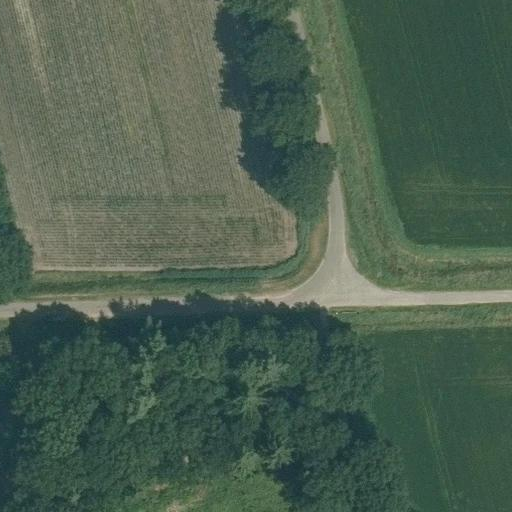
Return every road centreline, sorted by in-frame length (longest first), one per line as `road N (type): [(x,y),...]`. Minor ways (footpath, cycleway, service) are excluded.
road 1 (unclassified): [(0,310),(320,302)]
road 2 (unclassified): [(320,302),(333,213),(286,0)]
road 3 (unclassified): [(320,302),(511,297)]
